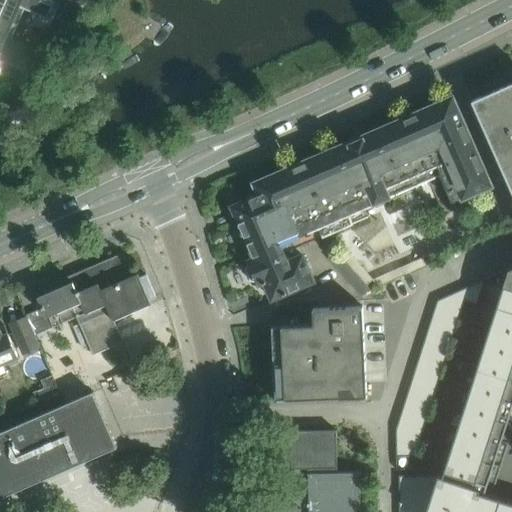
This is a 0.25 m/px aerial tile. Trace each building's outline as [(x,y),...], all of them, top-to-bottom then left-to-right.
[(0,0),(0,14),(16,21),(18,22),(24,8),(47,18),(54,0),(0,0)] [(70,0),(69,0),(69,1),(62,16),(88,27),(95,10),(70,0)] [(99,0),(66,0),(69,1),(69,0),(70,0),(95,10),(99,0)] [(16,21),(0,14),(0,60),(28,72),(31,65),(36,67),(44,51),(10,38),(16,23),(16,21)] [(511,71),(468,91),(472,100),(511,189),(511,267),(508,269),(503,285),(511,287),(511,71)] [(491,184),(452,97),(254,184),(259,193),(267,212),(281,206),(283,212),(306,202),(318,228),(319,227),(322,237),(353,223),(349,214),(440,175),(451,198),(461,193),(463,196),(491,184)] [(288,240),(318,228),(306,202),(283,212),(281,206),(267,212),(259,193),(248,198),(249,199),(231,207),(254,258),(248,261),(249,264),(246,269),(251,280),(257,282),(258,284),(263,282),(263,283),(265,283),(272,299),(314,281),(302,254),(295,257),(288,240)] [(327,258),(339,271),(362,296),(369,289),(335,251),(327,258)] [(81,278),(72,282),(81,302),(46,317),(51,327),(77,316),(81,324),(75,326),(84,348),(90,345),(94,354),(124,341),(115,319),(152,303),(150,299),(156,296),(146,275),(140,277),(138,273),(132,276),(122,253),(78,272),(81,278)] [(461,290),(451,294),(466,299),(476,303),(484,279),(461,290)] [(81,302),(72,282),(38,296),(43,307),(25,314),(28,322),(33,334),(51,327),(46,317),(81,302)] [(496,307),(511,311),(511,289),(503,286),(496,307)] [(433,313),(459,321),(466,299),(451,294),(437,301),(433,313)] [(367,396),(363,306),(313,308),(314,324),(271,326),(275,400),(367,396)] [(490,327),(511,334),(511,311),(496,307),(490,327)] [(427,332),(453,340),(459,321),(433,313),(427,332)] [(36,342),(33,334),(28,322),(12,329),(20,349),(36,342)] [(483,348),(511,357),(511,334),(490,327),(483,348)] [(0,363),(17,356),(7,333),(2,335),(0,330),(0,369),(1,369),(0,367),(0,363)] [(421,352),(447,360),(453,340),(427,332),(421,352)] [(477,368),(511,379),(511,357),(483,348),(477,368)] [(447,360),(421,352),(414,372),(440,380),(447,360)] [(470,389),(511,402),(511,379),(477,368),(470,389)] [(408,392),(434,400),(440,380),(414,372),(408,392)] [(463,410),(507,423),(511,407),(511,402),(470,389),(463,410)] [(0,497),(117,447),(93,392),(0,432),(0,497)] [(401,412),(427,420),(434,400),(408,392),(401,412)] [(457,430),(500,444),(507,423),(463,410),(457,430)] [(421,439),(427,420),(401,412),(396,430),(396,432),(421,440),(421,439)] [(278,431),(279,469),(338,468),(337,430),(278,431)] [(450,451),(494,465),(500,444),(457,430),(450,451)] [(397,457),(418,456),(424,440),(421,439),(421,440),(396,432),(396,457),(397,457)] [(444,471),(487,485),(494,465),(450,451),(444,471)] [(338,472),(338,468),(279,469),(279,506),(269,506),(269,511),(360,511),(360,473),(361,473),(361,471),(338,472)] [(495,511),(500,499),(484,494),(487,485),(444,471),(442,477),(437,476),(433,491),(428,504),(425,511),(495,511)] [(433,491),(437,476),(400,476),(400,490),(433,491)] [(428,504),(433,491),(400,490),(400,504),(428,504)] [(511,511),(511,502),(500,499),(495,511),(511,511)]
